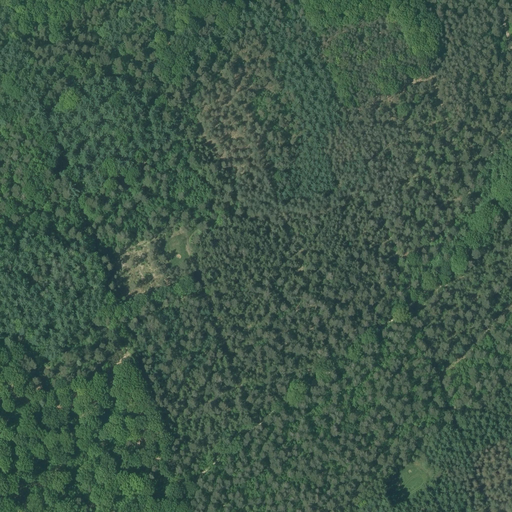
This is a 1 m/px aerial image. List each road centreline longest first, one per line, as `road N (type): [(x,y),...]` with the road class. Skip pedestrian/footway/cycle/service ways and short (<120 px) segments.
road 1 (track): [(180,494),(412,305),(511,179)]
road 2 (track): [(0,233),(79,200),(121,342),(180,494)]
road 3 (track): [(412,305),(301,0)]
